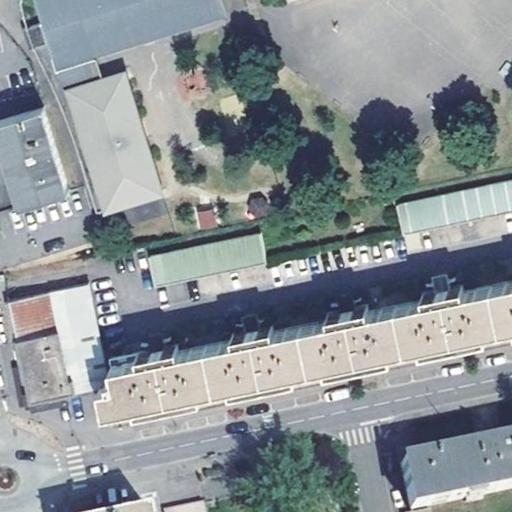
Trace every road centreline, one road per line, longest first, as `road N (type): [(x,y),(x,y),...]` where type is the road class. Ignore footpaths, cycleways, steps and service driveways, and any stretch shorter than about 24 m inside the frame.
road 1 (residential): [(35,475),(354,408)]
road 2 (residential): [(354,408),(511,375)]
